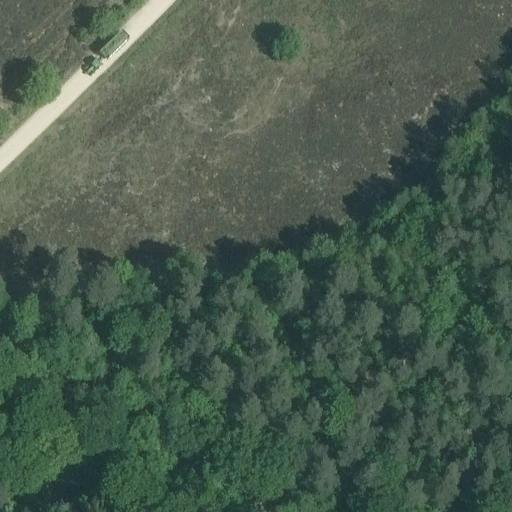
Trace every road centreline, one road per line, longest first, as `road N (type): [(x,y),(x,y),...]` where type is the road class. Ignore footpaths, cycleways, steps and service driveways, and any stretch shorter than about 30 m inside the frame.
road 1 (track): [(0,322),(286,511)]
road 2 (track): [(0,161),(160,0)]
